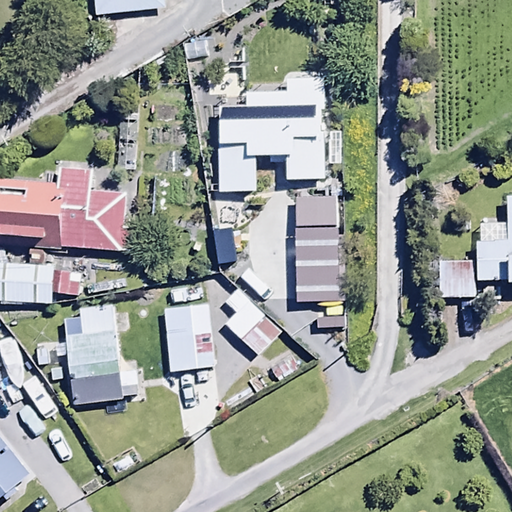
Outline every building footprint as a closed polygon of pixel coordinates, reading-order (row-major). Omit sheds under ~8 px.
[(90,0),(93,19),(164,11),(162,0),(90,0)] [(135,118),(116,118),(115,173),(134,174),(135,118)] [(0,247),(61,252),(62,249),(128,254),(130,230),(122,230),(124,195),(90,193),(91,172),(59,170),(58,184),(0,180),(0,247)] [(497,285),(504,285),(511,285),(511,199),(503,200),(503,226),(476,227),(476,245),(473,245),(473,286),(497,285)] [(334,245),(291,246),(292,308),(335,307),(334,245)] [(0,306),(51,309),(54,268),(5,265),(0,265),(0,306)] [(471,302),(471,265),(436,265),(436,301),(471,302)] [(80,272),(56,273),(56,298),(81,297),(80,272)] [(140,373),(118,375),(112,308),(78,311),(79,320),(64,321),(72,407),(122,403),(122,398),(142,397),(140,373)] [(212,372),(208,319),(190,320),(191,338),(169,339),(172,375),(212,372)] [(280,336),(264,319),(240,342),(256,359),(280,336)] [(0,437),(0,511),(3,511),(38,485),(0,437)]
